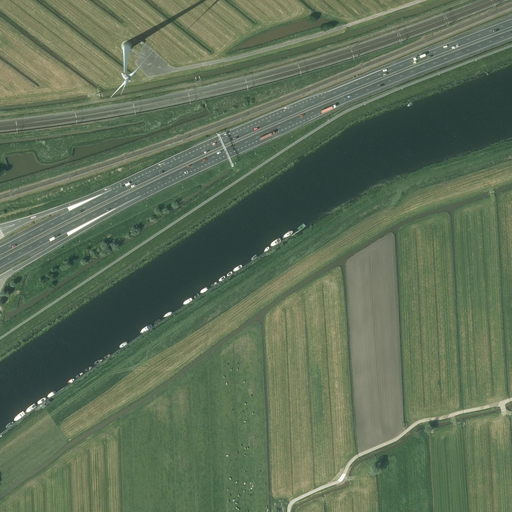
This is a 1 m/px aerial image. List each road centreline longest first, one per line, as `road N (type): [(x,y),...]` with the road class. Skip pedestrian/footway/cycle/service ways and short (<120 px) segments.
road 1 (track): [(0,113),(270,66),(464,0)]
road 2 (motorway): [(511,22),(113,192)]
road 3 (motorway): [(140,191),(511,33)]
road 4 (track): [(288,511),(293,501),(337,482),(351,461),(419,422),(511,400)]
road 5 (motorway): [(4,275),(140,191)]
road 6 (motorway): [(0,263),(140,191)]
road 7 (motorway): [(113,192),(0,251)]
